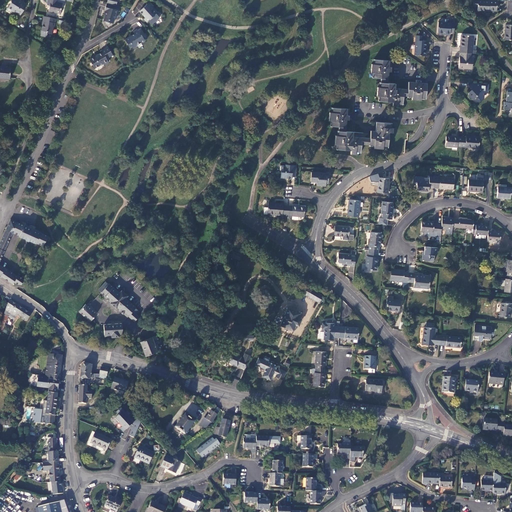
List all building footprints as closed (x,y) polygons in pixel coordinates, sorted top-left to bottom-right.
[(22,3),(17,0),(11,0),(11,1),(11,3),(8,7),(12,10),(12,11),(16,14),(16,13),(20,16),(26,6),(26,4),(23,2),(22,3)] [(56,0),(57,0),(56,0),(46,0),(46,2),(50,3),(48,11),(60,14),(62,4),(64,4),(64,0),(56,0)] [(489,1),(473,1),(472,7),(477,7),(477,11),(489,11),(497,11),(497,1),(489,0),(489,1)] [(113,5),(106,3),(105,11),(104,15),(106,15),(104,21),(106,21),(107,24),(110,25),(113,24),(114,24),(115,21),(117,19),(117,16),(116,14),(117,10),(119,11),(120,6),(116,5),(113,5)] [(149,3),(139,11),(145,18),(147,16),(149,20),(148,21),(151,25),(159,17),(155,13),(157,12),(149,3)] [(56,19),(44,16),(42,25),(43,25),(41,31),(47,32),(46,33),(51,34),(53,28),(54,27),(56,19)] [(448,19),(443,19),(440,20),(440,21),(438,21),(438,33),(446,34),(446,35),(450,35),(450,33),(454,33),(455,24),(451,23),(447,23),(448,19)] [(129,37),(124,39),(127,45),(128,45),(130,45),(131,47),(135,48),(136,47),(137,45),(141,43),(142,43),(144,42),(144,40),(141,35),(141,36),(137,30),(137,29),(133,32),(134,34),(131,36),(131,38),(130,38),(129,37)] [(414,55),(426,56),(427,41),(422,41),(422,36),(416,35),(414,55)] [(474,36),(461,35),(460,53),(461,53),(471,54),(472,54),(474,36)] [(113,55),(108,47),(101,51),(102,52),(95,57),(93,56),(90,58),(90,60),(89,60),(94,68),(103,64),(104,65),(108,62),(107,59),(113,55)] [(471,54),(461,53),(461,58),(459,58),(458,68),(472,70),(472,59),(471,59),(471,54)] [(392,61),(376,60),(376,64),(373,64),(371,64),(371,73),(373,73),(375,73),(375,78),(381,78),(380,83),(382,83),(381,87),(379,87),(377,87),(377,96),(379,96),(381,96),(380,101),(393,102),(393,106),(398,106),(398,104),(398,102),(402,102),(403,96),(407,96),(408,95),(412,95),(412,97),(412,99),(421,100),(421,98),(421,96),(426,96),(427,81),(421,80),(416,80),(416,82),(409,82),(408,89),(395,88),(395,84),(388,83),(389,71),(391,72),(392,61)] [(10,68),(0,67),(0,77),(9,79),(9,78),(10,68)] [(488,85),(474,83),(474,90),(472,90),(469,92),(468,97),(470,97),(472,99),(476,96),(480,100),(484,98),(484,95),(483,94),(483,92),(487,93),(488,85)] [(503,108),(510,109),(510,112),(511,112),(511,92),(507,92),(506,102),(504,102),(503,108)] [(350,109),(334,108),(334,112),(331,112),(329,112),(329,121),(331,121),(333,121),(333,126),(339,127),(338,131),(340,131),(339,136),(337,135),(335,135),(334,144),(336,144),(339,145),(338,149),(351,150),(351,154),(356,155),(356,153),(356,150),(360,151),(361,144),(370,145),(370,144),(374,144),(374,146),(374,148),(383,149),(383,147),(383,145),(388,145),(389,132),(393,133),(393,128),(391,128),(389,128),(389,123),(376,122),(375,131),(371,130),(370,138),(353,136),(353,132),(345,131),(346,120),(349,120),(350,109)] [(454,137),(447,137),(446,146),(457,147),(457,146),(461,147),(462,137),(454,137)] [(466,138),(462,137),(461,147),(479,148),(479,138),(466,137),(466,138)] [(285,166),(280,165),(280,170),(281,171),(280,178),(291,179),(292,176),(292,172),(296,173),(296,165),(286,164),(285,166)] [(329,174),(311,172),(311,182),(317,182),(316,185),(325,186),(326,183),(328,183),(329,174)] [(477,175),(476,180),(468,180),(467,191),(482,192),(483,181),(483,175),(477,175)] [(389,178),(379,177),(377,192),(387,193),(389,178)] [(424,177),(415,177),(413,178),(413,183),(417,183),(416,190),(424,191),(424,192),(428,192),(429,187),(434,188),(435,177),(429,177),(429,182),(423,181),(424,177)] [(454,179),(435,177),(434,188),(453,189),(454,179)] [(511,188),(497,187),(496,198),(510,199),(511,188)] [(360,201),(349,199),(347,216),(358,217),(360,201)] [(393,202),(382,201),(381,214),(382,214),(382,219),(387,219),(392,220),(393,207),(392,207),(393,202)] [(283,204),(268,203),(267,214),(282,215),(282,214),(288,215),(289,206),(283,205),(283,204)] [(293,206),(289,206),(288,215),(288,219),(291,219),(292,215),(299,216),(304,217),(305,207),(297,206),(293,205),(293,206)] [(452,234),(452,229),(453,227),(453,219),(446,219),(446,218),(442,218),(441,225),(438,224),(437,233),(437,237),(441,237),(441,228),(445,229),(445,233),(452,234)] [(24,225),(10,219),(0,241),(0,243),(6,246),(12,234),(14,233),(19,236),(26,239),(26,240),(29,241),(36,244),(36,243),(43,246),(48,236),(40,233),(41,232),(34,229),(34,230),(31,228),(24,225)] [(459,220),(453,219),(453,227),(473,229),(473,225),(474,220),(459,219),(459,220)] [(422,222),(421,232),(425,232),(425,236),(436,237),(437,237),(437,233),(438,224),(434,224),(434,223),(422,222)] [(489,226),(473,225),(473,229),(472,234),(488,235),(488,229),(489,226)] [(349,227),(335,226),(334,235),(342,236),(342,239),(348,240),(349,227)] [(492,230),(488,229),(488,235),(487,242),(492,242),(492,241),(500,242),(501,232),(492,231),(492,230)] [(381,233),(371,232),(369,250),(378,251),(379,247),(380,247),(381,233)] [(425,246),(425,251),(423,251),(422,260),(429,261),(433,262),(434,254),(437,252),(437,248),(425,246)] [(0,259),(4,251),(0,248),(0,274),(1,275),(0,276),(12,284),(14,282),(17,284),(21,284),(22,284),(24,280),(18,275),(17,276),(6,269),(5,269),(0,265),(0,259)] [(378,251),(369,250),(368,257),(366,256),(365,269),(376,270),(378,251)] [(231,251),(229,256),(239,259),(240,254),(231,251)] [(351,255),(338,253),(338,261),(339,263),(343,263),(343,264),(344,265),(355,266),(356,257),(351,256),(351,255)] [(507,260),(503,260),(502,266),(503,267),(506,268),(505,272),(508,272),(508,275),(511,275),(511,260),(507,260)] [(404,271),(391,269),(390,280),(407,282),(408,272),(404,272),(404,271)] [(422,274),(408,272),(407,282),(414,282),(413,287),(429,289),(430,276),(422,275),(422,274)] [(135,308),(125,298),(119,293),(108,284),(107,284),(105,282),(98,290),(101,292),(100,293),(104,296),(104,297),(110,303),(109,303),(116,309),(116,308),(118,310),(119,310),(127,317),(128,316),(134,321),(138,316),(136,314),(138,311),(135,308)] [(309,284),(304,293),(319,302),(323,296),(312,290),(314,286),(309,284)] [(394,296),(387,295),(386,310),(399,311),(400,300),(393,300),(394,296)] [(31,314),(9,300),(4,315),(1,323),(4,324),(8,317),(10,315),(15,318),(17,314),(27,321),(31,314)] [(511,304),(501,303),(499,317),(510,318),(511,304)] [(85,305),(78,312),(90,322),(96,314),(85,305)] [(300,313),(288,308),(280,325),(293,330),(295,325),(298,326),(301,320),(298,318),(300,313)] [(212,333),(196,321),(194,324),(209,336),(212,333)] [(103,325),(104,335),(119,334),(122,334),(121,323),(103,325)] [(161,323),(153,327),(156,334),(164,328),(161,323)] [(335,324),(322,323),(321,328),(324,329),(323,339),(334,340),(334,337),(339,338),(340,327),(334,326),(335,324)] [(434,324),(426,324),(426,327),(424,327),(422,344),(433,345),(433,344),(440,345),(441,336),(434,335),(435,328),(433,328),(434,324)] [(491,327),(475,325),(473,340),(482,341),(483,338),(484,338),(484,339),(490,339),(491,327)] [(359,328),(340,327),(339,338),(358,339),(359,328)] [(156,335),(140,342),(145,356),(157,351),(154,343),(156,342),(157,343),(159,342),(156,335)] [(462,337),(441,335),(441,336),(440,345),(446,345),(446,346),(461,348),(462,337)] [(232,350),(226,348),(221,358),(227,360),(226,361),(238,366),(238,364),(241,365),(240,366),(246,369),(251,356),(246,354),(244,358),(241,357),(231,352),(232,350)] [(326,352),(316,351),(315,365),(316,365),(315,369),(324,369),(325,365),(326,352)] [(45,376),(45,379),(48,380),(59,381),(62,356),(48,354),(45,376)] [(283,380),(287,372),(279,368),(279,370),(276,369),(278,366),(269,362),(270,359),(270,358),(266,356),(264,357),(263,359),(259,357),(256,364),(266,369),(262,376),(271,380),(274,373),(277,374),(276,376),(283,380)] [(374,373),(375,370),(375,357),(365,356),(364,369),(368,369),(368,373),(374,373)] [(82,365),(80,378),(82,378),(89,379),(90,377),(93,377),(93,374),(90,373),(91,365),(85,363),(82,365)] [(101,367),(99,374),(106,376),(108,369),(101,367)] [(324,369),(315,369),(315,372),(314,372),(313,386),(324,386),(325,373),(324,373),(324,369)] [(504,373),(489,372),(488,383),(503,385),(504,373)] [(30,374),(29,386),(37,387),(38,378),(38,375),(30,374)] [(455,378),(443,377),(442,392),(454,393),(455,378)] [(38,378),(37,387),(47,388),(48,380),(45,379),(38,378)] [(114,378),(111,388),(125,392),(128,382),(114,378)] [(48,388),(48,392),(47,402),(43,401),(42,410),(26,408),(24,422),(40,424),(54,425),(54,416),(57,394),(58,390),(59,381),(48,380),(47,388),(48,388)] [(382,381),(366,380),(365,391),(374,391),(374,392),(381,393),(382,381)] [(478,381),(465,380),(464,391),(477,392),(478,381)] [(79,385),(78,403),(86,404),(86,398),(91,399),(92,391),(86,391),(87,385),(79,385)] [(211,410),(205,419),(204,418),(199,426),(204,429),(211,423),(217,414),(217,415),(221,409),(217,407),(214,412),(211,410)] [(141,422),(137,418),(134,421),(121,408),(116,412),(119,414),(115,418),(122,426),(120,428),(123,432),(132,424),(133,426),(130,435),(134,437),(141,422)] [(185,414),(175,427),(184,434),(194,421),(185,414)] [(497,420),(483,419),(482,429),(500,431),(501,423),(497,422),(497,420)] [(504,423),(501,423),(500,431),(503,432),(503,435),(507,436),(507,435),(511,435),(511,425),(504,425),(504,423)] [(218,435),(226,437),(228,428),(225,427),(225,425),(221,424),(220,428),(216,427),(214,434),(218,435)] [(92,431),(86,444),(105,453),(111,439),(92,431)] [(256,439),(256,446),(269,447),(269,443),(269,437),(256,436),(256,439)] [(301,436),(300,449),(311,449),(311,436),(301,436)] [(220,444),(216,439),(214,440),(213,438),(197,450),(203,458),(220,444)] [(243,438),(243,449),(251,449),(251,453),(256,453),(256,446),(256,439),(243,438)] [(56,439),(49,439),(47,447),(48,452),(46,452),(46,453),(57,452),(56,439)] [(350,441),(342,440),(342,444),(337,444),(337,454),(345,455),(345,458),(350,458),(350,447),(350,441)] [(139,446),(134,457),(148,464),(153,453),(139,446)] [(350,458),(350,461),(355,461),(355,457),(363,458),(363,447),(350,447),(350,458)] [(57,452),(46,453),(46,455),(48,455),(48,463),(58,462),(57,452)] [(303,454),(302,467),(312,467),(313,459),(316,459),(317,454),(303,454)] [(165,456),(161,466),(175,473),(180,462),(165,456)] [(272,460),(272,473),(280,474),(282,474),(283,461),(272,460)] [(49,472),(58,471),(58,462),(48,463),(47,463),(43,463),(43,472),(49,472)] [(18,473),(8,486),(12,489),(21,479),(19,478),(21,476),(18,473)] [(269,473),(269,486),(279,486),(280,474),(272,473),(269,473)] [(427,473),(427,484),(439,484),(440,474),(427,473)] [(223,474),(222,484),(235,485),(236,475),(223,474)] [(439,484),(439,487),(451,488),(452,477),(443,477),(443,474),(440,474),(439,484)] [(493,476),(484,476),(484,481),(481,480),(481,491),(493,491),(493,483),(493,481),(493,476)] [(462,477),(461,488),(467,488),(470,488),(470,490),(474,490),(475,480),(471,480),(471,478),(462,477)] [(306,478),(305,491),(310,491),(319,491),(319,486),(316,486),(316,478),(306,478)] [(59,482),(51,482),(52,495),(63,493),(62,489),(61,490),(60,482),(59,482)] [(493,491),(493,494),(505,494),(505,484),(493,483),(493,491)] [(310,491),(310,504),(320,504),(320,496),(324,497),(324,491),(319,491),(310,491)] [(183,493),(179,503),(193,509),(195,504),(199,506),(201,499),(198,497),(197,499),(183,493)] [(244,493),(244,503),(257,503),(257,500),(257,493),(253,493),(244,493)] [(393,494),(388,494),(387,498),(389,500),(392,500),(392,506),(401,506),(401,504),(405,504),(405,494),(401,494),(401,495),(398,495),(393,495),(393,494)] [(108,496),(104,505),(117,511),(121,501),(108,496)] [(72,511),(69,499),(38,507),(39,510),(39,511),(72,511)] [(257,503),(257,510),(270,510),(270,500),(257,500),(257,503)] [(151,501),(146,511),(163,511),(165,507),(151,501)] [(410,503),(409,511),(421,511),(422,507),(422,503),(410,503)]
